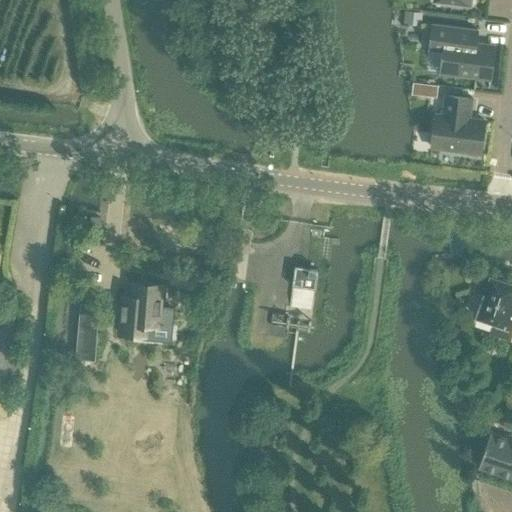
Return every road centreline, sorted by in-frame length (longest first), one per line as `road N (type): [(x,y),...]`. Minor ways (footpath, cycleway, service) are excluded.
road 1 (tertiary): [(497,210),(137,160)]
road 2 (unclassified): [(137,160),(110,0)]
road 3 (tertiary): [(0,141),(137,160)]
road 4 (residential): [(497,210),(511,80)]
